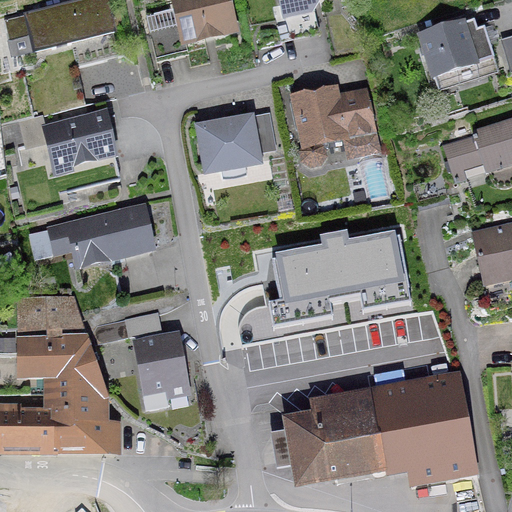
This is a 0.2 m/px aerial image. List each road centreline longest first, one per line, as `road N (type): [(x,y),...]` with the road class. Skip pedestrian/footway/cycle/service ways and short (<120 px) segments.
road 1 (residential): [(250,511),(155,106),(311,68)]
road 2 (residential): [(0,470),(116,487),(143,511)]
